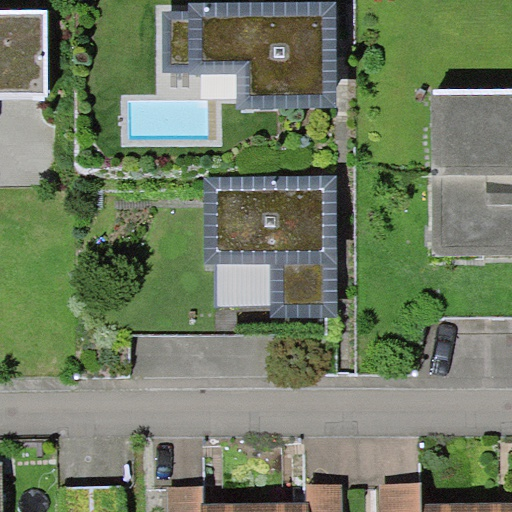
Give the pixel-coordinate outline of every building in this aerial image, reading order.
[(0,96),(48,96),(47,9),(0,9),(0,96)] [(340,20),(204,21),(172,22),(172,79),(205,79),(205,85),(252,85),(253,124),(341,123),(340,20)] [(511,176),(511,98),(433,99),(433,177),(511,176)] [(511,255),(511,176),(433,177),(434,256),(511,255)] [(340,326),(339,190),(209,191),(210,278),(277,277),(278,327),(340,326)] [(64,490),(64,511),(128,511),(128,489),(64,490)] [(299,493),(299,511),(333,511),(334,492),(299,493)] [(202,511),(203,493),(168,493),(167,511),(202,511)] [(416,511),(416,493),(378,493),(378,511),(416,511)]
